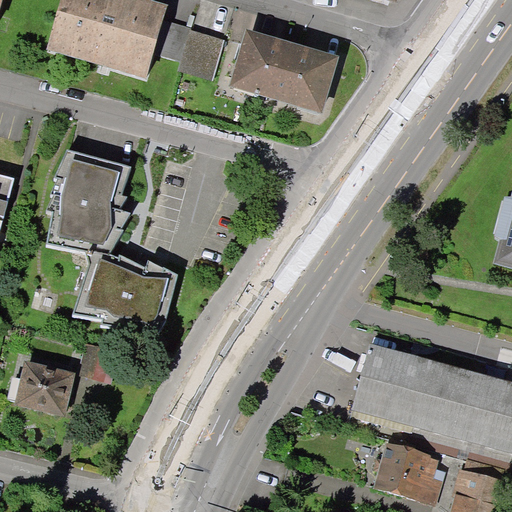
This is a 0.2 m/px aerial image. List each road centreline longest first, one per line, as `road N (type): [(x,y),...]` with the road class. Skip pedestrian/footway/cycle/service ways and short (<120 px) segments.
road 1 (primary): [(188,511),(273,349),(511,25)]
road 2 (residential): [(311,170),(193,344),(126,494)]
road 3 (residential): [(0,86),(311,170)]
road 4 (residential): [(399,43),(311,170)]
road 5 (residential): [(253,0),(399,43)]
road 6 (residential): [(126,494),(0,465)]
